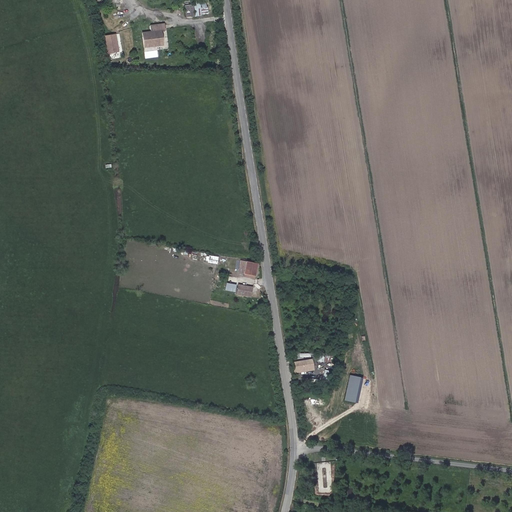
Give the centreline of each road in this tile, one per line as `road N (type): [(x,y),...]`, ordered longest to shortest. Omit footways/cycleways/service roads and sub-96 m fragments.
road 1 (tertiary): [(265,266),(225,0)]
road 2 (tertiary): [(265,266),(292,415),(284,511)]
